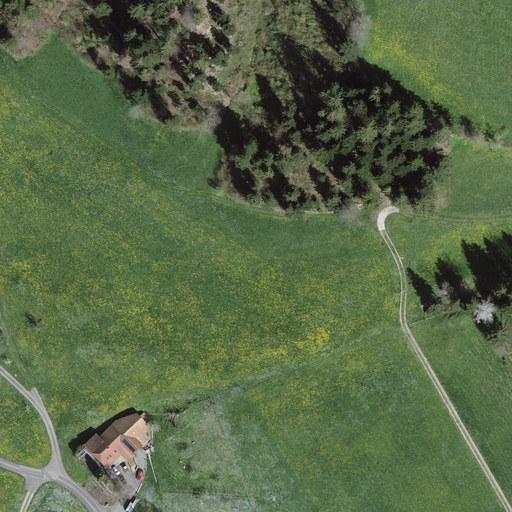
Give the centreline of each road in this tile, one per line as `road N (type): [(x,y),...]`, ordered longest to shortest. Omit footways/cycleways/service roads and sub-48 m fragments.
road 1 (track): [(507,511),(400,322),(402,283),(379,221),(381,209),(394,206),(511,218)]
road 2 (track): [(3,330),(47,419),(55,477)]
